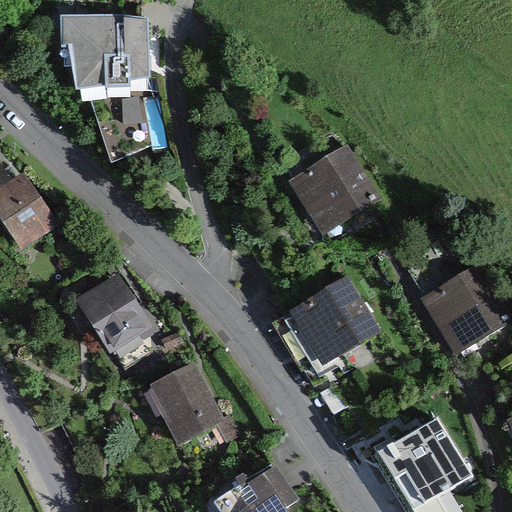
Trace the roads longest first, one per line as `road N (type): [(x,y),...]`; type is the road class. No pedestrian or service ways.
road 1 (residential): [(205,294),(216,253),(173,90),(175,31),(190,0)]
road 2 (residential): [(0,98),(205,294)]
road 3 (residential): [(205,294),(363,511)]
road 4 (residential): [(67,511),(0,387)]
